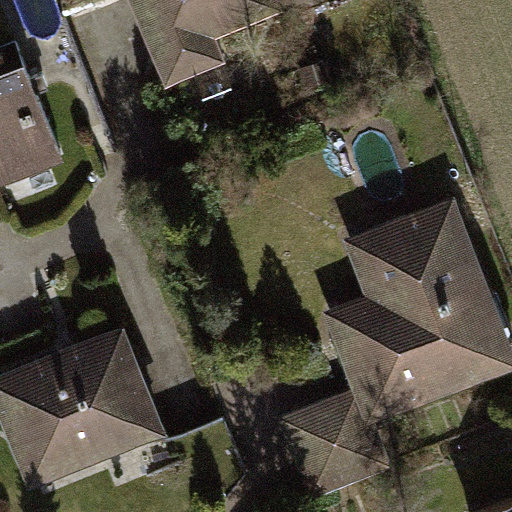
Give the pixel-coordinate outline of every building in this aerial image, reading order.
[(136,0),(170,85),(229,62),(219,36),(285,10),(281,0),(136,0)] [(0,187),(69,159),(38,81),(20,39),(0,47),(0,187)] [(357,388),(283,416),(313,493),(394,462),(378,418),(473,382),(511,366),(511,331),(458,193),(349,235),(371,292),(326,309),(357,388)] [(171,433),(128,322),(77,342),(0,371),(0,404),(31,486),(171,433)] [(511,511),(511,500),(482,511),(511,511)]
